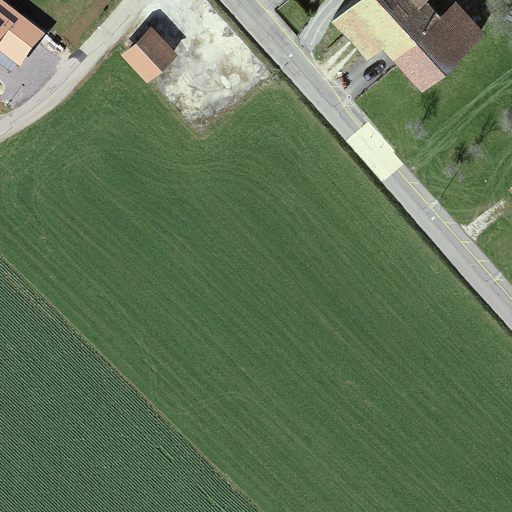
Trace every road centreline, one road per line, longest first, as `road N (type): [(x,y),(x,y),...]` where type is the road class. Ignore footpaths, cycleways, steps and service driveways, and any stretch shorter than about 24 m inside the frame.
road 1 (secondary): [(237,0),(511,314)]
road 2 (residential): [(144,0),(63,89),(0,128)]
